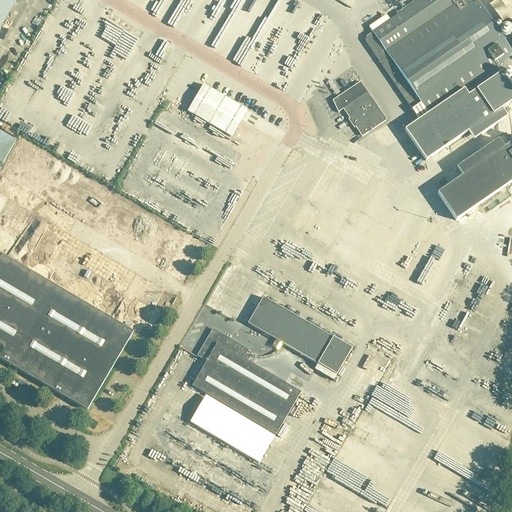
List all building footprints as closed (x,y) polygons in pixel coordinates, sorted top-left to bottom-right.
[(0,0),(0,29),(17,0),(0,0)] [(511,35),(503,42),(474,0),(420,0),(372,33),(366,37),(365,42),(419,121),(405,130),(426,161),(468,133),(473,141),(508,118),(502,109),(511,102),(511,87),(503,74),(511,68),(511,27),(510,29),(511,30),(511,35)] [(147,85),(157,69),(144,61),(134,77),(147,85)] [(372,94),(378,91),(369,75),(364,77),(372,94)] [(343,110),(362,138),(387,121),(360,83),(332,102),(338,114),(343,110)] [(231,138),(247,111),(203,86),(187,112),(231,138)] [(0,159),(1,160),(14,135),(0,128),(0,159)] [(456,169),(462,177),(437,194),(456,222),(511,183),(511,143),(504,149),(498,140),(456,169)] [(327,166),(312,202),(342,214),(360,173),(354,170),(352,173),(338,167),(337,170),(327,166)] [(504,206),(511,202),(511,196),(502,201),(504,206)] [(262,210),(256,218),(263,223),(269,215),(262,210)] [(254,223),(246,236),(255,241),(263,229),(254,223)] [(233,260),(244,264),(249,248),(238,244),(233,260)] [(0,360),(87,412),(133,333),(115,323),(121,314),(113,309),(120,298),(109,291),(97,312),(44,281),(49,273),(36,265),(31,273),(0,255),(0,360)] [(262,300),(247,326),(275,342),(283,347),(317,366),(336,376),(351,350),(332,339),(262,300)] [(237,309),(244,314),(247,309),(239,305),(237,309)] [(275,436),(300,394),(247,363),(250,358),(246,355),(248,351),(213,330),(197,357),(207,362),(192,387),(275,436)] [(323,424),(329,428),(335,419),(328,415),(323,424)] [(295,434),(286,426),(273,441),(282,449),(295,434)] [(352,435),(360,439),(363,434),(354,430),(352,435)] [(377,496),(327,472),(323,480),(373,504),(377,496)] [(355,511),(316,491),(311,501),(330,511),(355,511)]
